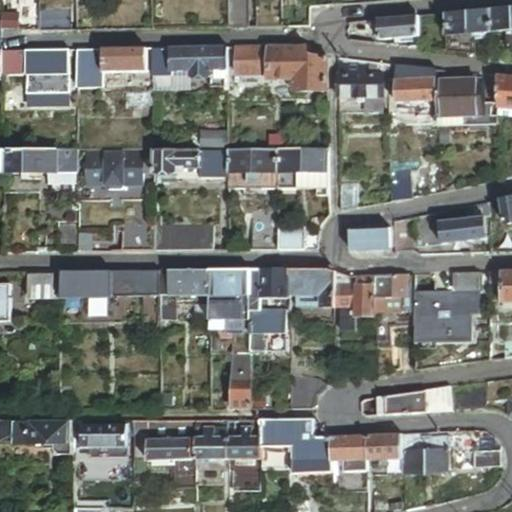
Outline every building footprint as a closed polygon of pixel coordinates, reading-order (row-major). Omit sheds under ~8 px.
[(230,2),(229,29),(246,29),(247,2),(230,2)] [(283,7),(282,7),(282,29),(308,28),(308,7),(283,7)] [(511,34),(511,11),(490,13),(492,36),(511,34)] [(492,36),(490,13),(445,18),(447,40),(492,36)] [(14,20),(5,20),(5,28),(5,31),(14,31),(14,20)] [(419,41),(418,20),(378,24),(378,31),(380,44),(419,41)] [(329,92),(329,60),(319,60),(314,60),(312,59),(310,58),(309,56),(308,54),(308,51),(308,50),(236,51),(237,78),(271,78),(271,81),(293,81),(293,91),(329,92)] [(147,51),(79,51),(79,93),(105,93),(105,78),(147,78),(147,51)] [(173,74),(172,51),(155,51),(156,80),(173,80),(173,74)] [(229,75),(229,51),(172,51),(173,74),(188,74),(214,75),(229,75)] [(28,77),(27,52),(5,52),(5,73),(6,78),(28,77)] [(70,77),(70,52),(27,52),(28,77),(70,77)] [(371,76),(371,67),(342,64),(342,74),(371,76)] [(382,66),(371,65),(371,67),(371,76),(382,77),(382,66)] [(413,69),(398,68),(398,85),(413,85),(413,69)] [(438,72),(413,69),(413,85),(438,84),(438,82),(438,74),(438,72)] [(383,77),(382,77),(371,76),(342,74),(340,74),(340,97),(385,99),(383,77)] [(71,107),(70,77),(28,77),(29,109),(57,109),(57,107),(71,107)] [(511,80),(499,79),(499,116),(511,117),(511,80)] [(439,107),(439,117),(465,116),(485,115),(482,81),(446,82),(438,82),(438,84),(439,107)] [(438,84),(413,85),(398,85),(397,85),(398,108),(439,107),(438,84)] [(154,108),(154,94),(128,94),(128,108),(154,108)] [(465,116),(439,117),(439,129),(465,127),(465,116)] [(90,132),(90,121),(80,121),(79,132),(90,132)] [(500,153),(501,182),(511,180),(511,152),(504,152),(500,153)] [(52,177),(52,155),(6,155),(6,176),(6,177),(52,178),(52,177)] [(80,178),(79,155),(52,155),(52,177),(80,178)] [(155,176),(154,155),(142,155),(142,158),(142,175),(155,176)] [(198,156),(154,155),(155,176),(176,177),(176,173),(198,173),(198,157),(198,156)] [(280,179),(280,156),(229,156),(230,179),(231,179),(279,179),(280,179)] [(330,179),(330,156),(329,156),(280,156),(280,179),(281,179),(319,179),(330,179)] [(228,157),(198,157),(198,173),(198,179),(228,179),(228,157)] [(142,175),(142,158),(92,158),(91,188),(111,188),(111,194),(127,194),(127,189),(142,189),(142,175)] [(176,173),(176,177),(176,182),(228,182),(228,179),(198,179),(198,173),(176,173)] [(279,196),(279,179),(231,179),(231,195),(279,196)] [(319,179),(281,179),(282,195),(319,196),(319,179)] [(330,182),(330,179),(319,179),(319,196),(319,204),(330,204),(330,182)] [(393,182),(393,203),(414,199),(414,181),(393,182)] [(341,213),(358,210),(358,186),(341,186),(341,213)] [(511,199),(502,202),(506,225),(511,224),(511,199)] [(490,219),(490,204),(477,206),(479,219),(484,219),(484,220),(490,219)] [(479,219),(477,206),(466,209),(467,221),(479,219)] [(255,216),(255,253),(279,252),(279,216),(255,216)] [(413,252),(411,219),(395,222),(396,254),(413,252)] [(487,241),(484,220),(484,219),(479,219),(467,221),(442,223),(445,245),(487,241)] [(79,224),(56,223),(57,252),(79,252),(79,224)] [(155,235),(156,251),(217,251),(216,224),(155,225),(155,235)] [(146,235),(154,235),(154,225),(124,225),(124,252),(142,251),(142,243),(146,242),(146,235)] [(306,252),(306,234),(306,227),(281,227),(281,252),(306,252)] [(391,229),(352,231),(352,252),(393,250),(391,229)] [(306,252),(320,252),(320,234),(306,234),(306,252)] [(80,235),(80,254),(93,253),(93,235),(80,235)] [(146,253),(156,253),(156,251),(155,235),(154,235),(146,235),(146,242),(146,251),(146,253)] [(291,297),(290,272),(262,273),(262,297),(262,301),(291,301),(291,297)] [(328,272),(290,272),(291,297),(295,297),(326,297),(329,296),(328,272)] [(336,272),(328,272),(329,296),(326,297),(326,310),(337,310),(337,309),(336,290),(336,272)] [(339,272),(336,272),(336,290),(356,289),(355,286),(355,278),(352,278),(339,272)] [(114,273),(62,274),(61,301),(115,301),(114,273)] [(161,300),(161,273),(114,273),(115,301),(161,300)] [(172,297),(172,273),(161,273),(161,300),(162,322),(175,322),(176,297),(172,297)] [(212,297),(212,273),(172,273),(172,297),(176,297),(212,297)] [(252,297),(252,273),(212,273),(212,297),(247,297),(252,297)] [(262,273),(252,273),(252,297),(262,297),(262,273)] [(511,274),(503,274),(503,306),(506,306),(511,305),(511,274)] [(60,302),(60,276),(28,276),(29,303),(60,302)] [(415,295),(415,276),(375,277),(376,286),(376,314),(385,314),(385,300),(405,299),(407,299),(407,306),(416,306),(415,295)] [(375,277),(355,278),(355,286),(376,286),(375,277)] [(453,294),(479,294),(479,277),(453,278),(453,294)] [(0,325),(12,325),(12,286),(0,285),(0,325)] [(356,289),(336,290),(337,309),(346,309),(356,309),(356,319),(376,319),(376,314),(376,286),(355,286),(356,289)] [(453,294),(415,295),(416,306),(416,328),(416,347),(473,345),(472,317),(479,316),(479,294),(453,294)] [(247,322),(247,297),(212,297),(212,323),(227,323),(247,322)] [(262,312),(262,301),(262,297),(252,297),(252,312),(262,312)] [(326,297),(295,297),(295,310),(326,310),(326,297)] [(405,328),(416,328),(416,306),(407,306),(405,306),(405,328)] [(356,309),(346,309),(346,333),(357,333),(356,319),(356,309)] [(287,336),(287,335),(286,312),(262,312),(252,312),(252,336),(266,336),(287,336)] [(227,323),(212,323),(212,333),(227,333),(227,323)] [(266,336),(252,336),(253,354),(268,353),(267,341),(266,341),(266,336)] [(253,375),(253,363),(233,363),(233,375),(253,375)] [(344,366),(343,386),(359,384),(359,366),(344,366)] [(254,412),(253,375),(233,375),(233,413),(254,412)] [(325,391),(327,390),(318,375),(292,376),(292,398),(293,412),(315,412),(315,408),(315,406),(315,404),(316,401),(317,399),(318,397),(320,395),(321,393),(323,392),(325,391)] [(455,416),(454,389),(429,393),(430,417),(455,416)] [(389,419),(430,417),(429,393),(388,399),(388,405),(389,419)] [(264,441),(263,423),(244,423),(245,432),(254,432),(254,441),(264,441)] [(316,440),(315,423),(263,423),(264,441),(264,449),(296,449),(296,466),(336,465),(335,441),(318,441),(318,440),(316,440)] [(74,447),(73,425),(63,425),(36,426),(36,442),(36,447),(56,447),(74,447)] [(36,426),(15,426),(15,442),(36,442),(36,426)] [(128,428),(84,429),(85,452),(129,452),(128,428)] [(209,441),(200,441),(200,464),(233,463),(232,442),(232,433),(218,434),(218,432),(208,432),(209,441)] [(264,449),(264,441),(254,441),(254,432),(245,432),(245,441),(232,442),(233,463),(264,463),(264,449)] [(403,437),(369,439),(371,466),(405,464),(404,456),(404,445),(403,437)] [(369,439),(335,441),(336,465),(337,468),(351,467),(371,466),(369,439)] [(417,455),(451,454),(451,439),(416,441),(416,444),(417,455)] [(416,444),(411,445),(404,445),(404,456),(417,455),(416,444)] [(152,446),(153,467),(196,466),(196,445),(152,446)] [(75,457),(74,447),(56,447),(56,457),(75,457)] [(405,464),(405,476),(453,474),(451,454),(417,455),(404,456),(405,464)] [(507,458),(479,456),(479,473),(507,474),(507,458)] [(371,466),(351,467),(351,477),(371,477),(371,466)] [(353,496),(353,511),(372,511),(372,495),(353,496)]
